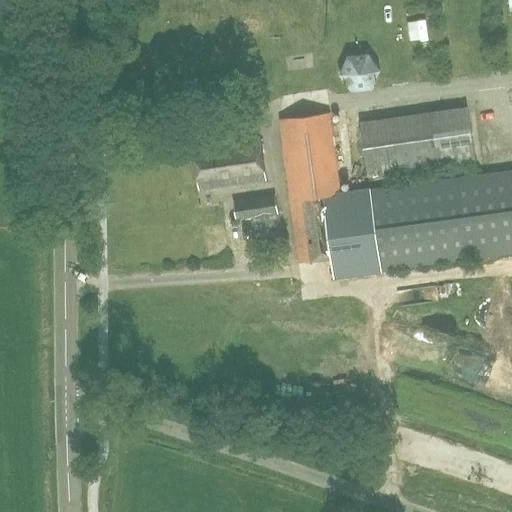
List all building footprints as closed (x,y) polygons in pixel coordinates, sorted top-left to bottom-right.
[(409,20),(410,40),(430,40),(429,19),(409,20)] [(350,91),(372,89),(379,69),(367,53),(346,55),(338,74),(350,91)] [(329,112),(278,119),(298,263),(328,259),(321,195),(340,193),(329,112)] [(366,176),(473,161),(467,113),(360,128),(366,176)] [(239,168),(242,184),(266,180),(260,136),(221,142),(223,155),(217,156),(218,164),(225,163),(226,170),(239,168)] [(199,190),(242,184),(239,168),(226,170),(225,163),(218,164),(217,156),(223,155),(221,142),(192,146),(199,190)] [(340,193),(321,195),(328,259),(330,273),(379,267),(468,255),(511,248),(511,170),(458,177),(369,189),(354,191),(340,193)] [(279,237),(272,194),(230,200),(233,220),(249,218),(252,242),(279,237)]
